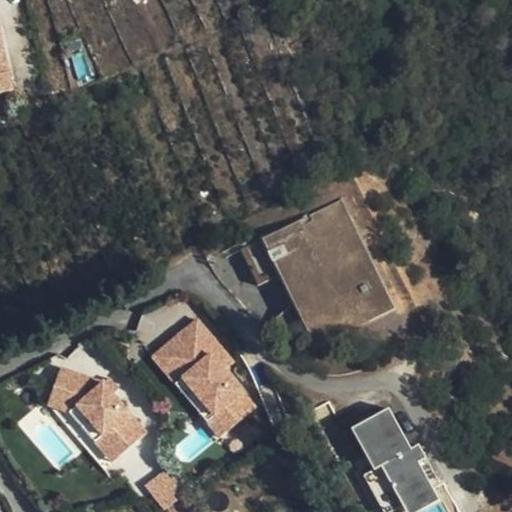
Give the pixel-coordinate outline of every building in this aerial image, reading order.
[(0,93),(11,91),(2,52),(0,52),(0,93)] [(398,309),(375,254),(345,198),(263,239),(263,242),(243,252),(261,286),(282,276),(319,349),(398,309)] [(225,440),(261,409),(229,373),(216,357),(225,349),(202,322),(173,346),(197,373),(188,381),(219,417),(211,424),(225,440)] [(197,373),(173,346),(157,360),(211,424),(219,417),(188,381),(197,373)] [(238,364),(225,349),(216,357),(229,373),(238,364)] [(65,371),(55,396),(82,407),(79,410),(91,423),(83,430),(98,447),(106,441),(123,462),(150,439),(116,399),(106,388),(65,371)] [(111,383),(106,388),(116,399),(121,395),(111,383)] [(82,407),(55,396),(50,407),(71,416),(83,430),(91,423),(79,410),(82,407)] [(414,457),(391,414),(356,433),(375,468),(359,477),(378,511),(438,511),(443,510),(422,471),(430,468),(422,453),(414,457)] [(123,462),(106,441),(98,447),(115,468),(123,462)] [(144,484),(162,511),(182,496),(164,470),(144,484)]
